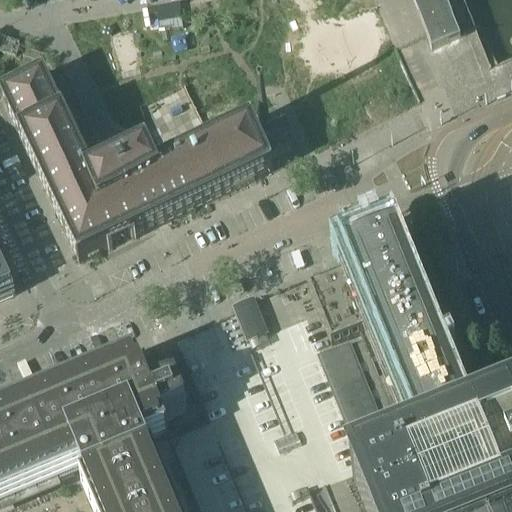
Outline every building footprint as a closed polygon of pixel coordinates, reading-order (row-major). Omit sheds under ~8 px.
[(409,0),(425,40),(431,53),(460,41),(454,28),(443,0),(409,0)] [(252,131),(204,153),(156,176),(147,159),(93,185),(44,80),(0,100),(6,113),(79,266),(121,246),(272,174),(267,164),(296,150),(286,128),(257,141),(252,131)] [(511,511),(511,416),(510,413),(474,428),(396,237),(339,260),(345,275),(337,278),(308,290),(331,347),(368,332),(371,340),(334,355),(322,360),(364,463),(376,458),(391,452),(413,443),(416,451),(380,466),(351,477),(365,511),(511,511)] [(0,303),(14,297),(0,268),(0,267),(3,266),(0,260),(0,303)] [(234,312),(232,313),(234,316),(245,345),(248,344),(252,353),(269,346),(254,308),(252,305),(234,312)] [(175,511),(152,458),(149,459),(145,449),(166,440),(166,441),(168,440),(162,426),(186,413),(176,389),(149,396),(136,363),(134,364),(134,365),(0,421),(0,507),(14,501),(15,503),(17,502),(16,500),(36,492),(36,494),(39,493),(38,491),(56,483),(57,485),(60,484),(60,482),(78,474),(79,476),(80,475),(85,486),(83,487),(84,489),(85,488),(91,504),(90,505),(91,508),(92,507),(94,511),(175,511)] [(295,435),(273,444),(278,457),(301,447),(295,435)]
